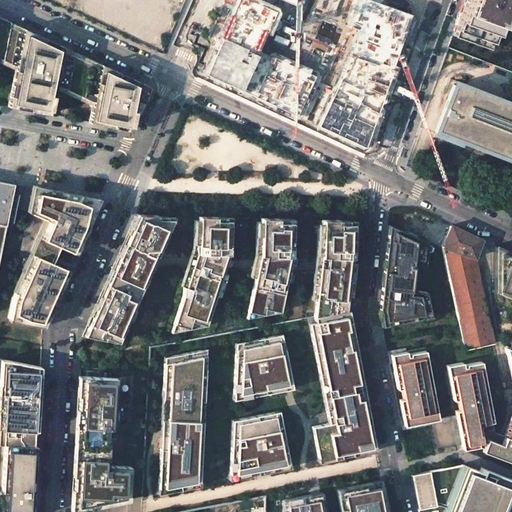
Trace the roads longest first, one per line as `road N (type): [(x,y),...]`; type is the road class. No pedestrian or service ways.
road 1 (residential): [(141,150),(61,331),(51,511)]
road 2 (residential): [(402,511),(364,307),(385,176)]
road 3 (residential): [(173,77),(385,176)]
road 4 (residential): [(385,176),(445,0)]
road 5 (residential): [(173,77),(5,0)]
road 6 (unclassified): [(0,120),(141,150)]
road 7 (residential): [(385,176),(511,234)]
